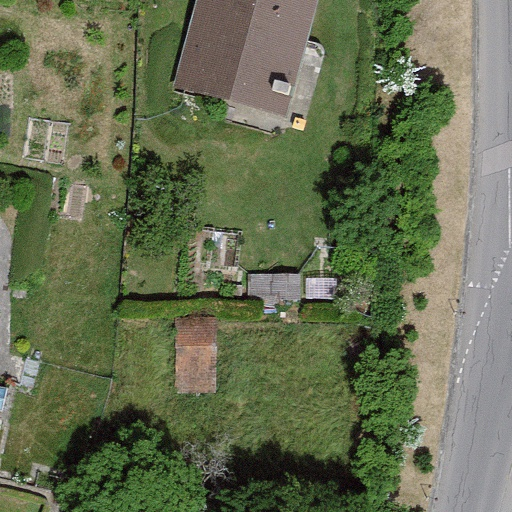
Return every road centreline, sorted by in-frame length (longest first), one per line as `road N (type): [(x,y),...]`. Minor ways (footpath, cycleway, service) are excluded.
road 1 (tertiary): [(508,0),(511,241)]
road 2 (tertiary): [(511,381),(479,511)]
